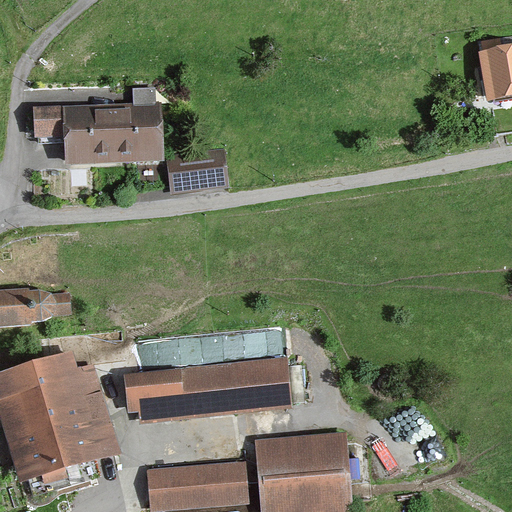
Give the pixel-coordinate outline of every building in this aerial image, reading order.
[(479,82),(486,81),(489,100),(511,96),(511,54),(500,57),(497,42),(480,45),(482,60),(484,71),(477,72),(479,82)] [(132,111),(133,116),(110,117),(112,157),(156,155),(154,110),(132,111)] [(66,114),(67,138),(68,159),(112,157),(110,117),(88,118),(88,113),(66,114)] [(166,157),(171,196),(230,189),(225,149),(166,157)] [(26,295),(26,292),(0,294),(0,327),(29,325),(28,323),(43,321),(47,320),(50,317),(68,315),(66,297),(49,298),(45,295),(40,294),(26,295)] [(91,369),(69,376),(67,366),(64,357),(0,376),(0,401),(4,400),(17,445),(9,447),(12,456),(19,454),(32,496),(67,486),(66,483),(79,479),(74,464),(113,453),(107,433),(109,433),(109,431),(107,431),(99,406),(102,406),(91,369)] [(177,373),(182,418),(295,406),(290,360),(177,373)] [(177,373),(124,378),(127,406),(151,404),(153,421),(182,418),(177,373)] [(263,511),(346,511),(341,443),(258,450),(259,456),(262,502),(263,511)] [(259,456),(148,469),(152,511),(176,511),(262,502),(259,456)]
